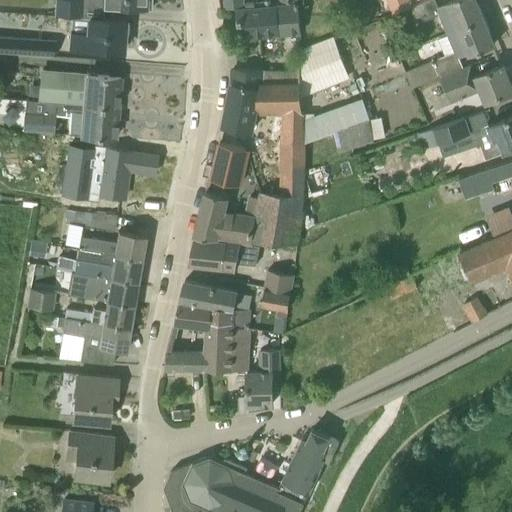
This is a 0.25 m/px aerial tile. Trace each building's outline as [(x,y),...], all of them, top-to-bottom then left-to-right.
[(70,16),(84,17),(84,0),(54,0),(54,15),(70,16)] [(146,0),(98,0),(98,6),(146,8),(146,0)] [(439,14),(447,33),(458,28),(484,18),(476,0),(453,0),(438,6),(435,0),(426,0),(410,7),(417,24),(439,14)] [(297,4),(257,7),(237,9),(240,38),(299,33),(297,4)] [(125,20),(103,18),(84,17),(70,16),(69,32),(68,32),(67,46),(123,50),(125,20)] [(484,18),(458,28),(447,33),(447,34),(437,39),(444,56),(432,60),(406,71),(413,87),(439,77),(440,76),(463,67),(458,56),(468,52),(469,54),(478,50),(479,52),(483,50),(482,49),(495,44),(484,18)] [(0,50),(55,55),(55,39),(0,34),(0,50)] [(350,77),(335,37),(302,49),(303,78),(308,92),(350,77)] [(468,79),(463,67),(440,76),(451,102),(481,90),(486,102),(511,91),(511,86),(503,65),(468,79)] [(37,99),(42,100),(117,106),(120,76),(39,69),(37,99)] [(301,111),(299,82),(262,83),(262,70),(233,69),(232,84),(224,124),(252,130),(257,105),(261,106),(286,102),(283,193),(261,191),(259,197),(254,216),(252,240),(294,243),(301,193),(302,156),(302,143),(302,121),(301,111)] [(81,134),(95,136),(115,137),(117,106),(42,100),(41,113),(23,111),(21,129),(53,131),(54,114),(69,115),(68,133),(81,134)] [(474,130),(469,115),(431,128),(434,138),(436,143),(474,130)] [(511,116),(489,125),(478,129),(487,155),(504,148),(505,151),(511,148),(511,116)] [(368,119),(333,131),(339,152),(373,139),(368,119)] [(94,148),(95,136),(81,134),(68,133),(60,133),(58,145),(94,148)] [(211,179),(231,183),(239,185),(248,149),(220,142),(211,179)] [(105,147),(102,164),(84,161),(80,191),(98,194),(124,197),(128,169),(154,173),(157,155),(131,151),(105,147)] [(511,159),(459,177),(465,196),(493,187),(491,181),(511,174),(511,159)] [(206,192),(194,236),(252,243),(252,240),(254,216),(245,215),(223,213),(227,197),(206,192)] [(251,195),(245,215),(254,216),(259,197),(251,195)] [(117,214),(65,209),(63,222),(100,226),(100,228),(116,229),(117,214)] [(78,248),(114,253),(141,258),(145,235),(117,230),(115,241),(80,235),(81,226),(66,223),(63,242),(78,245),(78,248)] [(511,230),(460,253),(472,280),(507,266),(511,276),(511,230)] [(235,269),(236,262),(255,264),(259,245),(194,238),(188,264),(189,265),(189,264),(235,269)] [(141,258),(114,253),(113,264),(59,255),(57,267),(137,281),(141,258)] [(92,297),(107,299),(133,304),(137,281),(57,267),(55,279),(72,282),(71,285),(93,288),(92,297)] [(267,269),(264,287),(292,291),(294,274),(267,269)] [(387,288),(392,298),(418,287),(413,276),(387,288)] [(175,319),(203,323),(209,324),(210,318),(233,321),(233,324),(250,325),(250,309),(233,308),(237,291),(185,280),(181,301),(180,301),(175,319)] [(26,305),(52,310),(55,291),(29,287),(26,305)] [(289,309),(292,291),(264,287),(261,304),(289,309)] [(478,297),(464,304),(473,321),(474,322),(487,314),(478,297)] [(67,307),(66,317),(103,323),(103,322),(129,327),(133,304),(107,299),(105,308),(92,306),(91,311),(67,307)] [(129,327),(103,322),(103,323),(66,317),(63,330),(100,337),(99,344),(81,341),(79,361),(112,364),(115,349),(125,351),(129,327)] [(203,323),(202,347),(207,347),(206,351),(205,368),(249,370),(250,325),(233,324),(233,321),(210,318),(209,324),(203,323)] [(207,347),(202,347),(168,346),(167,351),(165,369),(205,368),(206,351),(207,347)] [(261,349),(261,371),(247,372),(248,404),(273,404),(272,383),(280,383),(280,349),(261,349)] [(77,373),(75,392),(73,419),(107,422),(108,405),(114,406),(117,376),(77,373)] [(279,487),(306,499),(324,460),(330,463),(339,442),(330,437),(312,428),(309,436),(307,435),(306,435),(305,435),(304,435),(303,436),(303,437),(302,438),(302,439),(301,440),(279,487)] [(74,476),(86,478),(106,480),(112,434),(70,429),(66,458),(76,459),(74,476)] [(164,487),(171,506),(173,511),(300,511),(306,499),(279,487),(245,471),(247,467),(227,458),(221,460),(210,456),(172,470),(164,487)] [(62,511),(89,511),(91,502),(64,499),(62,511)]
